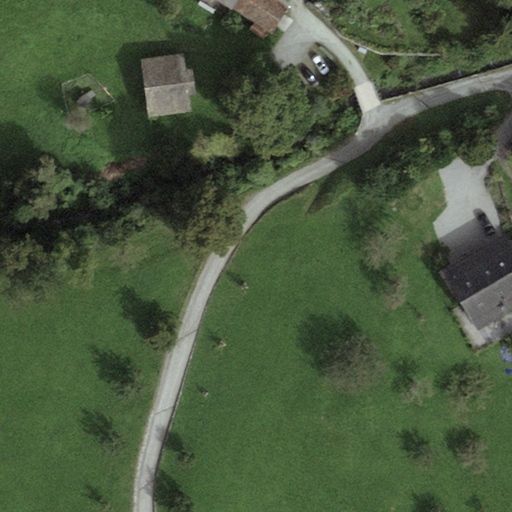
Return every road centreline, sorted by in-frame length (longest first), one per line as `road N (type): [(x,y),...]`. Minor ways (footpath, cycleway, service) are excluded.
road 1 (unclassified): [(146,511),(142,482),(190,317),(228,240),(271,190),(357,149),(375,126)]
road 2 (track): [(0,287),(128,262),(254,210)]
